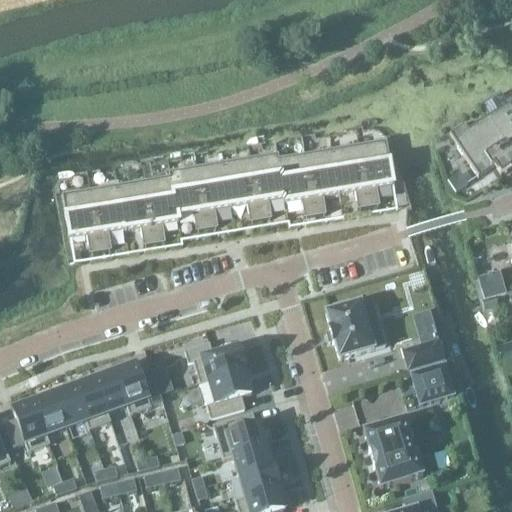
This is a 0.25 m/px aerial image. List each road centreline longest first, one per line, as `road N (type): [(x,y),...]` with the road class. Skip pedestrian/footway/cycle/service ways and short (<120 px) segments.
road 1 (residential): [(0,360),(276,270)]
road 2 (residential): [(276,270),(348,511)]
road 3 (residential): [(276,270),(412,232)]
